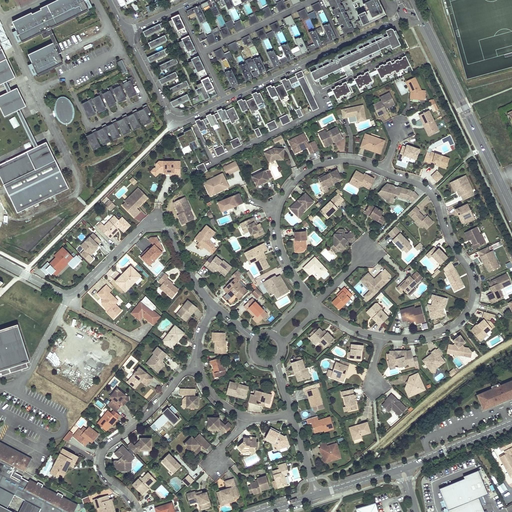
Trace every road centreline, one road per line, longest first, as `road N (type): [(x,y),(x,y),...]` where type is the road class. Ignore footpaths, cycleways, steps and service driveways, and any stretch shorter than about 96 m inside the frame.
road 1 (residential): [(125,31),(167,111),(182,118),(402,10)]
road 2 (residential): [(0,261),(66,296),(158,222),(214,305)]
road 3 (residential): [(384,171),(430,190),(471,271),(474,294),(466,316),(446,331),(382,337)]
road 4 (residential): [(307,297),(275,231),(283,192),(303,171),(334,159),(384,171)]
road 5 (secondary): [(419,11),(511,206)]
road 6 (residential): [(140,511),(106,475),(103,452),(198,364)]
road 7 (unknown): [(120,50),(141,91),(137,100),(86,123),(71,91)]
